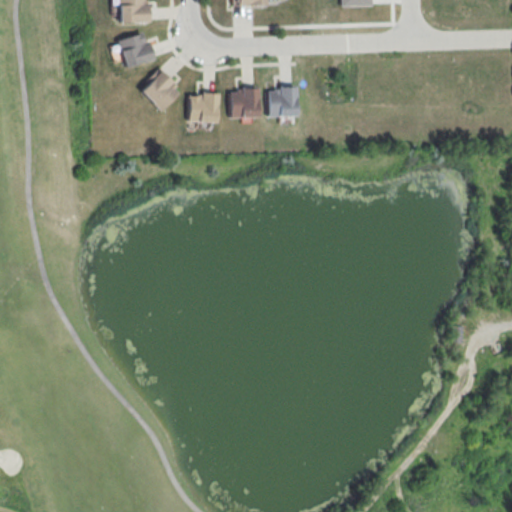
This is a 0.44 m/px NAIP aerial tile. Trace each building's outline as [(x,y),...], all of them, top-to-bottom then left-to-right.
[(117,0),(118,22),(147,21),(147,5),(142,5),(142,0),(117,0)] [(115,40),(123,67),(151,58),(146,42),(142,44),(138,33),(115,40)] [(137,91),(158,70),(170,81),(167,84),(176,92),(157,111),(137,91)] [(228,117),(256,116),(255,87),(246,87),(238,88),(238,92),(227,92),(228,117)] [(266,117),(294,116),(293,87),(285,87),(276,87),(276,92),(265,92),(266,117)] [(185,120),(213,122),(215,93),(198,92),(198,96),(186,96),(185,120)]
